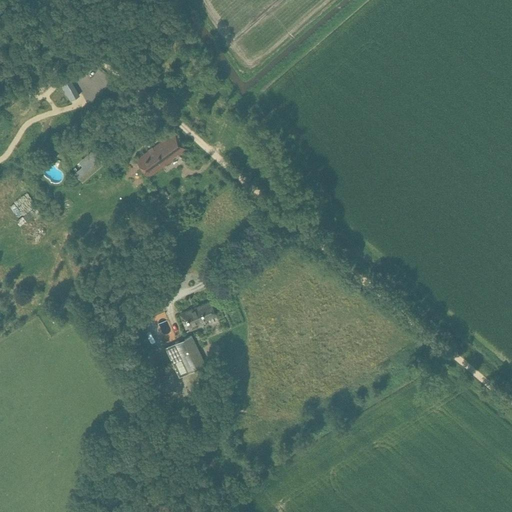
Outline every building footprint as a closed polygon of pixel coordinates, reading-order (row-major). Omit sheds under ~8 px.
[(68,74),(58,79),(66,93),(76,88),(68,74)] [(21,92),(6,112),(17,118),(32,98),(21,92)] [(175,132),(138,159),(151,176),(167,164),(166,162),(180,152),(180,153),(186,149),(175,132)] [(82,165),(78,168),(86,178),(90,174),(107,160),(96,147),(84,157),(87,161),(82,165)] [(180,314),(186,327),(216,315),(210,301),(180,314)] [(191,336),(174,344),(188,372),(205,364),(191,336)] [(141,356),(153,385),(165,380),(153,351),(141,356)] [(229,401),(228,414),(238,415),(240,403),(229,401)]
